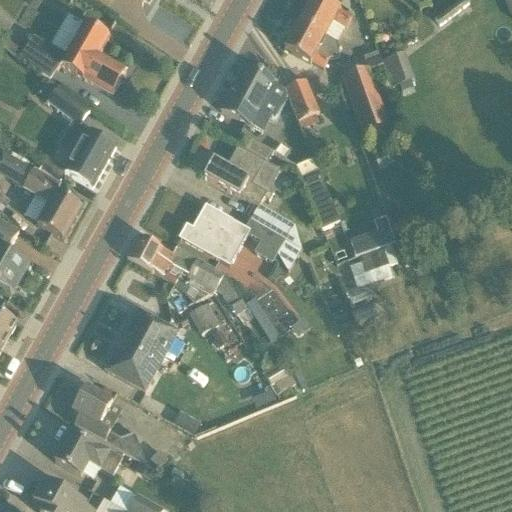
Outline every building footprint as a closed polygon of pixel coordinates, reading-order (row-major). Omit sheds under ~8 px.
[(324,38),(333,23),(345,30),(351,18),(339,12),(339,11),(319,0),(310,0),(298,23),(324,38)] [(511,0),(502,0),(511,22),(511,0)] [(298,23),(283,50),(309,65),(310,63),(323,70),(328,61),(339,60),(338,46),(324,38),(298,23)] [(83,26),(66,54),(35,37),(23,55),(19,61),(48,82),(57,67),(93,88),(110,98),(124,74),(96,58),(107,40),(83,26)] [(4,41),(0,47),(19,61),(23,55),(4,41)] [(405,55),(381,64),(386,77),(385,78),(390,91),(414,82),(405,55)] [(386,125),(370,83),(385,78),(386,77),(381,64),(380,59),(364,65),(367,73),(344,81),(363,133),(386,125)] [(252,130),(260,115),(274,122),(286,98),(284,93),(274,88),(276,86),(243,68),(219,112),(252,130)] [(73,158),(68,166),(63,175),(73,181),(91,191),(114,149),(97,139),(86,133),(78,128),(89,113),(57,89),(49,83),(39,96),(47,103),(46,104),(47,105),(72,124),(58,149),(62,151),(73,158)] [(285,91),(298,123),(317,115),(305,83),(285,91)] [(257,209),(257,210),(258,208),(262,201),(269,204),(275,193),(272,186),(279,174),(266,167),(273,156),(251,143),(244,154),(236,150),(225,169),(212,162),(203,179),(209,183),(227,193),(257,209)] [(32,173),(1,155),(0,155),(0,178),(22,191),(41,201),(39,204),(46,208),(35,228),(62,243),(80,209),(55,195),(59,188),(32,173)] [(319,173),(299,181),(321,231),(340,223),(319,173)] [(221,217),(204,207),(191,230),(185,227),(177,241),(194,250),(217,263),(219,262),(230,269),(250,233),(238,226),(221,217)] [(293,228),(258,208),(257,210),(257,209),(249,222),(285,243),(277,256),(287,274),(300,251),(293,228)] [(416,216),(389,227),(388,227),(395,245),(396,245),(436,230),(429,212),(423,214),(422,211),(415,214),(416,216)] [(355,242),(348,244),(354,260),(358,259),(359,259),(391,246),(393,246),(385,221),(373,225),(376,235),(355,242)] [(17,234),(0,224),(0,293),(9,298),(28,266),(6,254),(17,234)] [(126,260),(126,261),(143,270),(151,274),(151,272),(163,280),(174,288),(177,281),(179,278),(168,272),(170,267),(187,276),(214,292),(220,296),(230,312),(232,310),(241,325),(251,319),(223,276),(196,261),(176,251),(172,257),(155,248),(137,239),(137,238),(126,260)] [(391,246),(359,259),(361,264),(366,277),(388,269),(395,267),(398,265),(391,246)] [(207,305),(188,317),(202,338),(222,326),(221,325),(224,322),(220,315),(215,318),(207,305)] [(177,333),(137,312),(124,336),(130,340),(118,362),(111,358),(104,372),(144,394),(177,333)] [(0,342),(4,345),(15,325),(0,316),(0,342)] [(263,317),(255,322),(258,327),(266,322),(263,317)] [(184,318),(178,322),(182,328),(187,325),(184,318)] [(112,406),(84,390),(71,414),(78,418),(73,427),(90,438),(145,469),(134,437),(120,442),(99,430),(112,406)] [(106,456),(69,436),(53,464),(80,479),(88,465),(99,471),(113,480),(122,461),(108,453),(106,456)] [(85,505),(61,491),(43,482),(31,503),(45,511),(44,511),(92,511),(84,507),(85,505)] [(160,511),(138,499),(130,511),(160,511)]
